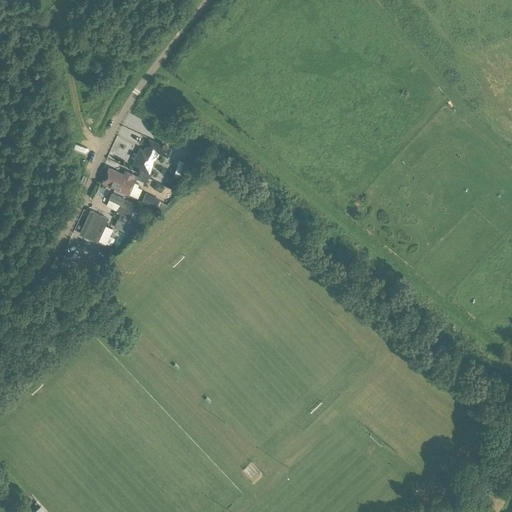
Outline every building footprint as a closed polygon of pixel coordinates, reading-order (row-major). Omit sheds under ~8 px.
[(138,149),(133,163),(152,171),(159,157),(169,160),(172,152),(149,143),(146,152),(138,149)] [(179,159),(174,175),(181,177),(186,162),(179,159)] [(140,173),(139,174),(149,178),(149,177),(151,172),(142,167),(140,173)] [(108,171),(102,186),(130,197),(136,183),(132,182),(134,177),(126,174),(124,178),(108,171)] [(146,183),(149,178),(139,174),(137,179),(146,183)] [(100,186),(96,194),(102,196),(105,189),(100,186)] [(161,200),(146,193),(142,203),(156,209),(161,200)] [(135,207),(111,196),(105,209),(116,214),(119,209),(131,215),(135,207)] [(119,219),(118,219),(122,221),(128,223),(130,219),(121,214),(119,219)] [(130,219),(128,223),(136,227),(139,229),(142,223),(135,220),(130,218),(130,219)] [(125,229),(128,223),(122,221),(118,219),(116,224),(125,229)] [(109,229),(99,224),(94,234),(104,239),(109,229)]
